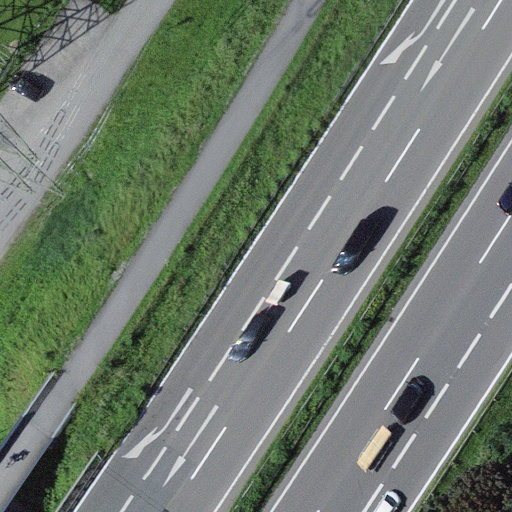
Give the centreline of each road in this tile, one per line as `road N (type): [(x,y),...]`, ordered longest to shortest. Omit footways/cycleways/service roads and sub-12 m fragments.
road 1 (motorway): [(508,0),(181,511)]
road 2 (motorway): [(329,511),(511,220)]
road 3 (unclassified): [(0,242),(159,0)]
